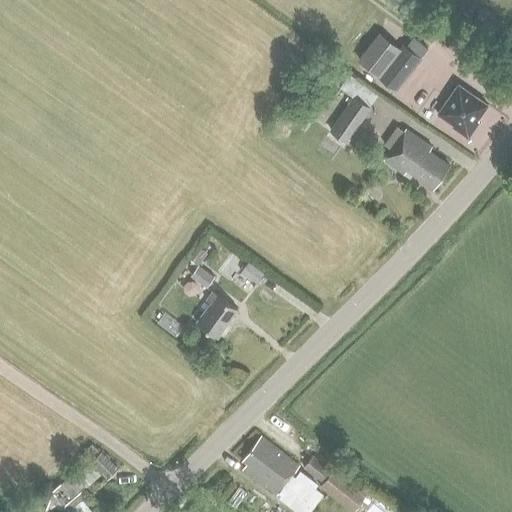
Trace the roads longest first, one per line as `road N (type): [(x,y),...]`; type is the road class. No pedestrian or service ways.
road 1 (unclassified): [(149,511),(511,139)]
road 2 (track): [(172,489),(0,368)]
